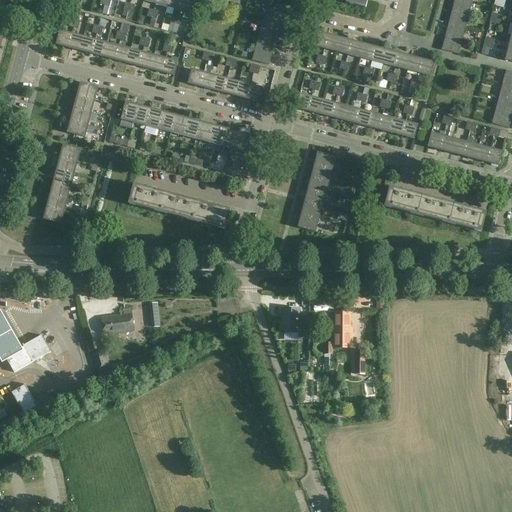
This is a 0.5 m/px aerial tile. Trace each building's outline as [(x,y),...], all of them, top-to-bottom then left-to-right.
[(157,0),(156,5),(168,8),(170,0),(157,0)] [(170,0),(168,8),(167,14),(174,15),(174,16),(178,17),(178,18),(180,11),(182,0),(170,0)] [(192,14),(195,0),(182,0),(180,11),(178,18),(182,19),(182,21),(189,23),(191,14),(192,14)] [(347,0),(346,4),(365,9),(367,0),(347,0)] [(472,3),(462,0),(455,0),(453,11),(469,16),(472,3)] [(280,26),(283,12),(266,8),(263,21),(280,26)] [(155,29),(158,20),(160,12),(155,11),(153,19),(151,27),(155,29)] [(466,29),(469,16),(453,11),(449,24),(466,29)] [(174,33),(176,25),(178,17),(174,16),(171,24),(170,24),(168,32),(174,33)] [(178,18),(178,17),(176,25),(174,33),(177,34),(179,26),(180,26),(182,21),(182,19),(178,18)] [(263,21),(262,26),(260,34),(276,39),(280,26),(263,21)] [(117,39),(121,40),(124,33),(126,25),(123,24),(121,32),(119,32),(117,39)] [(466,29),(449,24),(446,37),(462,42),(466,29)] [(72,34),(60,31),(56,45),(69,49),(72,34)] [(320,48),(325,50),(329,35),(316,32),(313,47),(320,48)] [(69,49),(80,52),(84,37),(72,34),(69,49)] [(273,52),(276,39),(260,34),(256,47),(273,52)] [(329,35),(325,50),(337,53),(340,38),(329,35)] [(96,40),(84,37),(80,52),(92,55),(96,40)] [(459,55),(462,42),(446,37),(442,50),(459,55)] [(352,41),(340,38),(337,53),(348,56),(352,41)] [(92,55),(104,58),(108,43),(96,40),(92,55)] [(364,44),(352,41),(348,56),(360,59),(364,44)] [(120,46),(108,43),(104,58),(116,61),(120,46)] [(376,47),(364,44),(360,59),(372,62),(376,47)] [(116,61),(128,64),(131,50),(120,46),(116,61)] [(269,65),(273,52),(256,47),(253,61),(269,65)] [(388,51),(376,47),(372,62),(384,65),(388,51)] [(143,53),(131,50),(128,64),(140,67),(143,53)] [(399,54),(388,51),(384,65),(396,68),(399,54)] [(140,67),(151,71),(155,56),(143,53),(140,67)] [(411,57),(399,54),(396,68),(407,71),(411,57)] [(167,59),(155,56),(151,71),(163,74),(167,59)] [(423,60),(411,57),(407,71),(419,74),(423,60)] [(163,74),(174,77),(178,62),(167,59),(163,74)] [(419,74),(431,77),(435,63),(423,60),(419,74)] [(188,84),(200,87),(204,73),(192,70),(188,84)] [(511,87),(511,73),(506,72),(503,85),(511,87)] [(216,76),(204,73),(200,87),(212,90),(216,76)] [(227,79),(216,76),(212,90),(224,94),(227,79)] [(239,82),(227,79),(224,94),(235,97),(239,82)] [(251,85),(239,82),(235,97),(247,100),(251,85)] [(95,101),(99,88),(81,83),(77,96),(95,101)] [(263,88),(251,85),(247,100),(259,103),(263,88)] [(511,87),(503,85),(502,88),(499,98),(511,101),(511,87)] [(312,98),(300,94),(296,109),(308,112),(312,98)] [(74,108),(92,113),(95,101),(77,96),(74,108)] [(324,101),(312,98),(308,112),(320,115),(324,101)] [(511,101),(499,98),(498,102),(496,111),(511,115),(511,101)] [(335,104),(324,101),(320,115),(332,118),(335,104)] [(121,120),(134,124),(138,106),(126,102),(121,120)] [(347,107),(335,104),(332,118),(344,121),(347,107)] [(150,109),(138,106),(134,124),(146,127),(150,109)] [(347,107),(344,121),(355,125),(359,110),(355,109),(347,107)] [(89,125),(92,113),(74,108),(71,121),(89,125)] [(150,109),(146,127),(158,130),(162,112),(150,109)] [(371,113),(359,110),(355,125),(367,128),(371,113)] [(511,115),(496,111),(492,125),(509,129),(511,115)] [(174,115),(162,112),(158,130),(170,133),(174,115)] [(383,116),(371,113),(367,128),(379,131),(383,116)] [(176,135),(183,137),(188,119),(174,115),(170,133),(176,135)] [(394,119),(383,116),(379,131),(391,134),(394,119)] [(201,122),(188,119),(183,137),(196,140),(201,122)] [(406,123),(394,119),(391,134),(403,137),(406,123)] [(85,138),(89,125),(71,121),(67,133),(85,138)] [(201,122),(196,140),(208,143),(213,126),(201,122)] [(418,126),(406,123),(403,137),(414,140),(418,126)] [(225,129),(213,126),(208,143),(219,146),(221,147),(225,129)] [(221,147),(233,150),(237,132),(225,129),(221,147)] [(508,133),(496,130),(494,138),(498,139),(499,138),(506,140),(508,133)] [(250,135),(237,132),(233,150),(246,153),(250,135)] [(428,148),(440,151),(444,136),(432,133),(428,148)] [(110,136),(109,142),(122,146),(124,140),(110,136)] [(456,139),(444,136),(440,151),(452,154),(456,139)] [(137,141),(129,139),(127,147),(135,149),(137,141)] [(452,154),(463,157),(467,142),(456,139),(452,154)] [(475,145),(473,144),(468,142),(467,142),(463,157),(475,160),(479,145),(475,145)] [(78,162),(82,150),(63,145),(60,157),(78,162)] [(475,160),(487,163),(491,148),(479,145),(475,160)] [(503,152),(491,148),(487,163),(499,166),(503,152)] [(317,153),(314,166),(332,171),(336,158),(317,153)] [(75,175),(78,162),(60,157),(56,170),(75,175)] [(329,183),(332,171),(314,166),(311,178),(329,183)] [(53,182),(72,187),(75,175),(56,170),(53,182)] [(329,183),(311,178),(307,191),(326,196),(329,183)] [(349,180),(348,187),(356,189),(357,182),(349,180)] [(68,200),(72,187),(53,182),(50,195),(68,200)] [(166,193),(136,186),(134,185),(128,205),(161,213),(166,193)] [(385,207),(417,216),(422,196),(390,187),(385,207)] [(323,206),(326,196),(307,191),(304,203),(322,208),(323,206)] [(193,222),(198,202),(166,193),(161,213),(193,222)] [(47,207),(65,212),(68,200),(50,195),(47,207)] [(417,216),(449,224),(454,204),(440,201),(422,196),(417,216)] [(225,230),(230,210),(198,202),(193,222),(225,230)] [(304,203),(301,216),(319,221),(322,208),(304,203)] [(486,213),(454,204),(449,224),(481,232),(486,213)] [(61,225),(65,212),(47,207),(43,220),(61,225)] [(337,219),(346,222),(348,215),(339,213),(337,219)] [(316,233),(319,221),(301,216),(298,228),(316,233)] [(307,338),(307,316),(299,316),(299,309),(283,309),(283,333),(298,333),(298,338),(307,338)] [(125,315),(102,318),(104,333),(133,329),(131,310),(124,311),(125,315)] [(0,360),(20,349),(0,313),(0,360)] [(342,349),(343,313),(335,313),(335,327),(332,327),(333,344),(325,344),(325,356),(332,356),(332,349),(342,349)] [(350,313),(343,313),(342,349),(353,349),(352,329),(350,329),(350,313)] [(6,358),(8,361),(13,370),(31,360),(33,363),(34,363),(43,357),(47,355),(50,353),(41,336),(40,337),(37,338),(23,346),(24,347),(6,358)] [(91,348),(97,369),(108,366),(102,345),(91,348)] [(363,351),(355,351),(355,373),(364,373),(363,351)] [(24,415),(38,408),(35,403),(36,403),(33,399),(28,390),(25,385),(24,386),(12,393),(24,415)]
